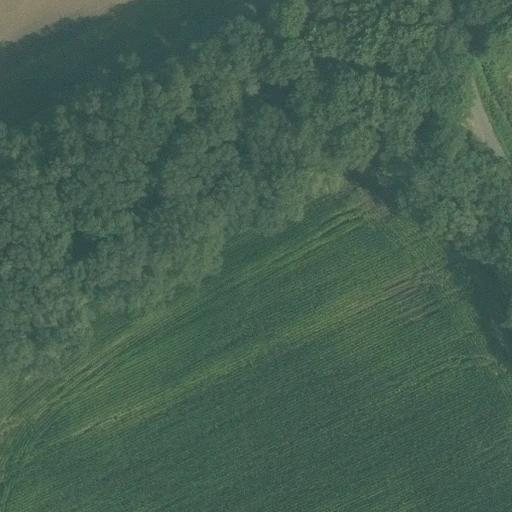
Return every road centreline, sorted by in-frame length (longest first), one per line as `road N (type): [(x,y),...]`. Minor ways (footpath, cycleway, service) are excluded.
road 1 (unclassified): [(262,0),(0,142)]
road 2 (track): [(266,0),(480,101)]
road 3 (unclassified): [(511,169),(480,101),(451,0)]
